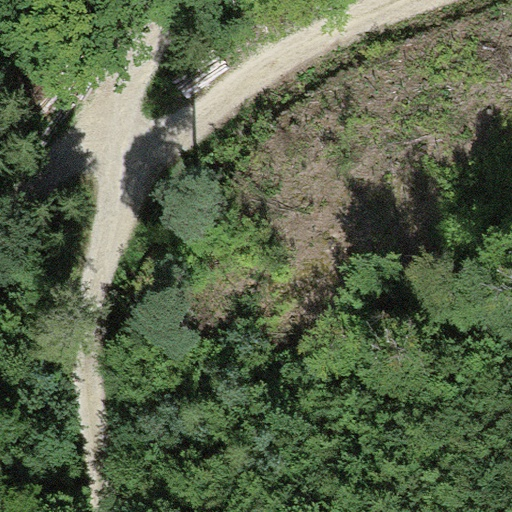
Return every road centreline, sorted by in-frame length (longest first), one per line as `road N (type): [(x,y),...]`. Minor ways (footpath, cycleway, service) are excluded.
road 1 (track): [(106,511),(91,359),(111,152)]
road 2 (track): [(111,152),(160,138),(331,33),(417,0)]
road 3 (track): [(111,152),(139,65),(185,0)]
road 4 (track): [(0,217),(10,195),(57,157),(111,152)]
